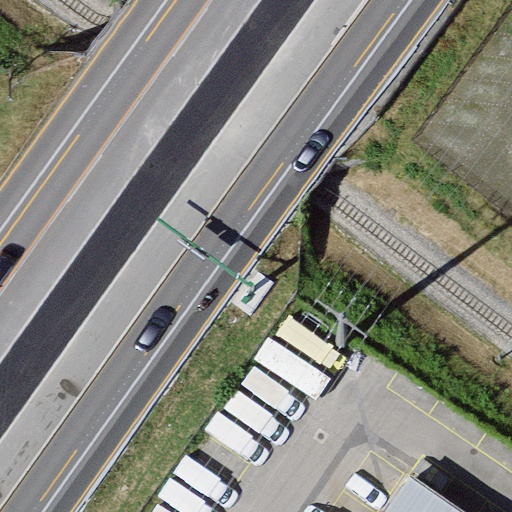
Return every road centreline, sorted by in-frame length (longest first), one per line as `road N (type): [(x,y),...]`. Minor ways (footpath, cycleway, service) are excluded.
road 1 (motorway): [(0,511),(365,0)]
road 2 (motorway): [(214,0),(0,298)]
